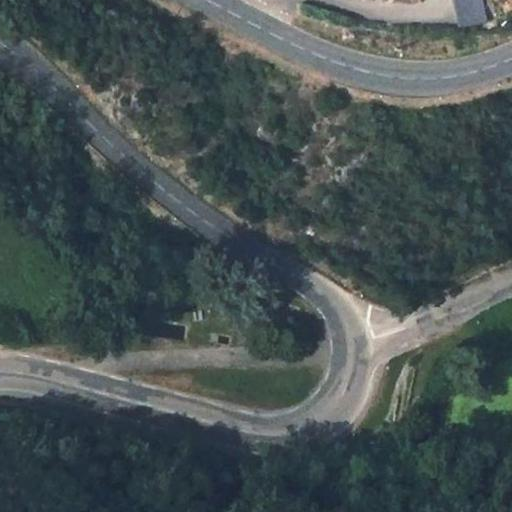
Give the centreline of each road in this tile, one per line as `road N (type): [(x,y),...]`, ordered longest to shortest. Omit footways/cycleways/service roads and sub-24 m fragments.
road 1 (secondary): [(349,351),(348,325),(335,305),(132,169),(0,51)]
road 2 (secondary): [(0,374),(252,436),(290,434),(338,397),(349,351)]
road 3 (secondary): [(202,0),(359,75),(406,82),(511,60)]
road 4 (residential): [(349,351),(511,274)]
